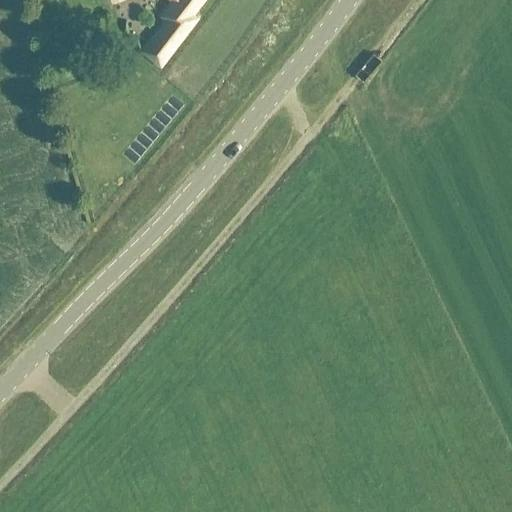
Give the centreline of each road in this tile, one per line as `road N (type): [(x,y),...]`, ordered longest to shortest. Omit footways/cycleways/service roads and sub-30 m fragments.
road 1 (track): [(413,0),(315,129),(0,487)]
road 2 (tertiary): [(346,0),(166,218),(0,399)]
